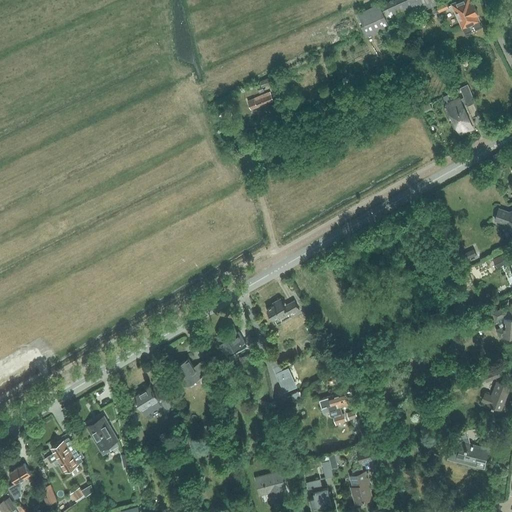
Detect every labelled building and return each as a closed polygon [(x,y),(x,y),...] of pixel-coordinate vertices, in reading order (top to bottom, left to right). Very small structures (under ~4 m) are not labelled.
[(379,3),(356,14),(364,31),(366,37),(389,26),(389,24),(400,19),(400,20),(436,4),(442,2),(441,0),(394,0),(391,2),(380,6),(379,3)] [(442,2),(436,4),(439,12),(449,7),(445,0),(442,2)] [(460,0),(452,4),(465,33),(481,26),(476,15),(478,14),(472,1),(470,2),(469,0),(460,0)] [(257,87),(259,93),(264,91),(264,89),(268,88),(267,86),(273,83),(271,77),(260,82),(261,85),(257,87)] [(449,107),(445,109),(449,118),(453,116),(455,122),(452,124),(456,133),(459,131),(460,133),(472,127),(470,123),(474,121),(470,114),(467,115),(463,107),(475,102),(467,84),(460,88),(464,97),(459,100),(448,105),(449,107)] [(270,91),(247,100),(251,110),(274,100),(270,91)] [(429,102),(419,107),(422,113),(432,109),(429,102)] [(287,112),(276,118),(279,124),(280,124),(282,128),(291,122),(289,119),(290,118),(287,112)] [(504,222),(511,237),(511,211),(510,213),(499,209),(495,220),(503,223),(504,222)] [(473,249),(463,254),(466,259),(476,255),(473,249)] [(508,252),(493,259),(497,267),(508,262),(511,260),(511,259),(508,252)] [(289,316),(299,310),(294,301),(285,306),(280,299),(273,303),(274,305),(267,309),(272,319),(280,315),(281,317),(288,314),(289,316)] [(511,303),(511,304),(510,311),(507,312),(504,307),(491,313),(495,321),(497,320),(501,327),(496,330),(500,338),(503,336),(511,336),(511,303)] [(233,326),(217,335),(229,355),(243,347),(246,345),(244,342),(239,331),(237,333),(233,326)] [(239,357),(243,373),(247,372),(248,374),(257,372),(252,354),(239,357)] [(268,358),(273,368),(279,366),(274,355),(268,358)] [(175,366),(183,378),(182,378),(186,386),(192,382),(191,381),(205,373),(199,363),(193,366),(189,358),(175,366)] [(276,373),(284,391),(296,386),(288,368),(276,373)] [(486,382),(501,376),(497,368),(489,371),(488,368),(481,371),(483,374),(479,376),(482,383),(486,382)] [(497,381),(492,394),(485,392),(481,401),(488,404),(501,410),(510,386),(497,381)] [(151,388),(134,398),(141,409),(145,415),(161,405),(162,407),(164,406),(165,412),(172,411),(168,395),(165,396),(163,385),(157,387),(158,391),(154,393),(151,388)] [(322,410),(328,408),(331,416),(333,415),(333,417),(335,426),(340,425),(339,423),(347,421),(344,413),(342,413),(340,407),(352,403),(349,396),(346,397),(345,391),(329,396),(329,395),(318,399),(322,410)] [(258,403),(261,421),(272,419),(268,401),(263,402),(263,400),(259,401),(260,403),(258,403)] [(355,410),(347,413),(350,420),(357,417),(355,410)] [(87,426),(101,450),(119,440),(105,416),(87,426)] [(141,425),(128,429),(134,447),(147,443),(141,425)] [(454,440),(449,459),(456,461),(472,465),(474,459),(477,459),(486,462),(489,449),(470,444),(466,428),(454,431),(456,438),(457,440),(454,440)] [(188,434),(180,436),(184,452),(192,450),(188,434)] [(55,452),(48,457),(51,462),(58,458),(61,463),(59,464),(63,471),(65,470),(66,471),(68,470),(69,472),(77,467),(76,465),(78,464),(78,463),(83,461),(81,458),(84,456),(81,453),(79,454),(74,446),(77,445),(74,440),(71,442),(69,438),(51,447),(55,452)] [(230,442),(221,444),(226,460),(234,458),(230,442)] [(379,448),(381,459),(390,456),(388,446),(379,448)] [(357,451),(360,463),(372,460),(369,447),(365,448),(362,447),(360,450),(357,451)] [(122,454),(124,466),(125,466),(132,464),(134,464),(132,452),(122,454)] [(330,460),(329,460),(328,455),(322,456),(323,461),(322,462),(326,476),(333,475),(332,469),(330,460)] [(176,464),(179,475),(188,473),(183,456),(173,458),(175,465),(176,464)] [(10,473),(14,480),(6,485),(12,495),(16,492),(21,492),(21,480),(31,474),(25,464),(10,473)] [(270,491),(273,502),(287,498),(284,488),(285,488),(281,471),(256,478),(260,494),(270,491)] [(351,487),(355,503),(373,498),(369,486),(370,486),(366,471),(350,476),(353,486),(351,487)] [(327,503),(332,502),(328,487),(322,489),(319,479),(307,482),(308,489),(313,488),(315,497),(309,498),(312,508),(327,505),(327,503)] [(94,491),(91,484),(82,490),(85,494),(85,495),(86,496),(94,491)] [(38,489),(41,498),(44,497),(47,504),(57,501),(51,485),(38,489)] [(71,494),(77,503),(82,499),(81,498),(85,495),(85,494),(80,487),(71,494)] [(10,497),(4,501),(0,503),(0,508),(2,511),(10,511),(16,508),(10,497)]
